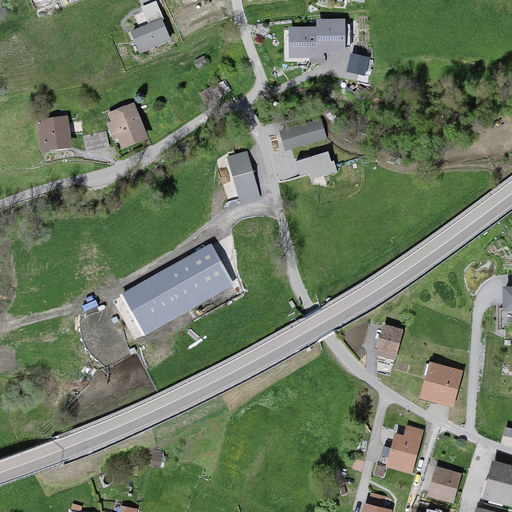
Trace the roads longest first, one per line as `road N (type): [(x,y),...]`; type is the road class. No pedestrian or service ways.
road 1 (trunk): [(0,472),(159,409),(266,354),(372,292),(511,193)]
road 2 (residential): [(242,102),(266,153),(297,286),(333,344),(385,394),(511,451)]
road 3 (residential): [(0,203),(117,168),(242,102)]
